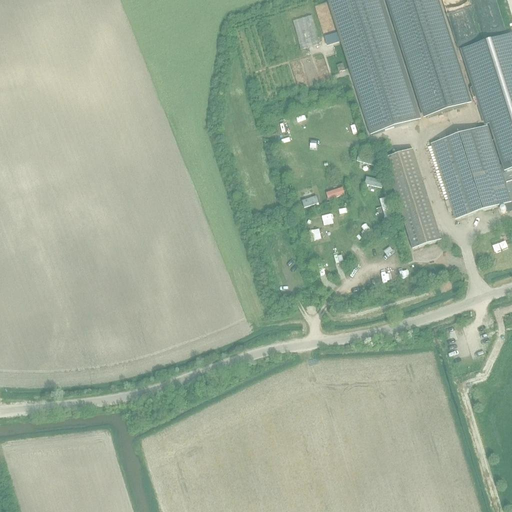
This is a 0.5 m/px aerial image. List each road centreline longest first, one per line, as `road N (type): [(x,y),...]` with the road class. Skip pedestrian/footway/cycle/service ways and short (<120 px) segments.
road 1 (unclassified): [(0,412),(127,396),(264,351),(384,331),(511,288)]
road 2 (track): [(499,511),(464,385),(481,379),(499,338),(498,312)]
